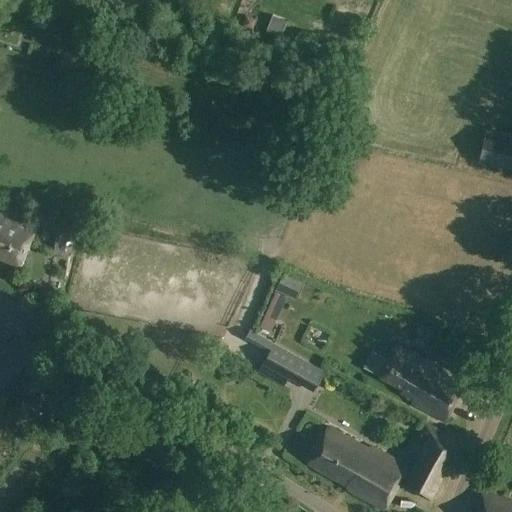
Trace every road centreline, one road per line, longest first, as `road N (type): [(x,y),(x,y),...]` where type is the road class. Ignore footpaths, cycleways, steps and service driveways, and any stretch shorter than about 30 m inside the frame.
road 1 (unclassified): [(328,511),(0,305)]
road 2 (unclassified): [(455,511),(511,377)]
